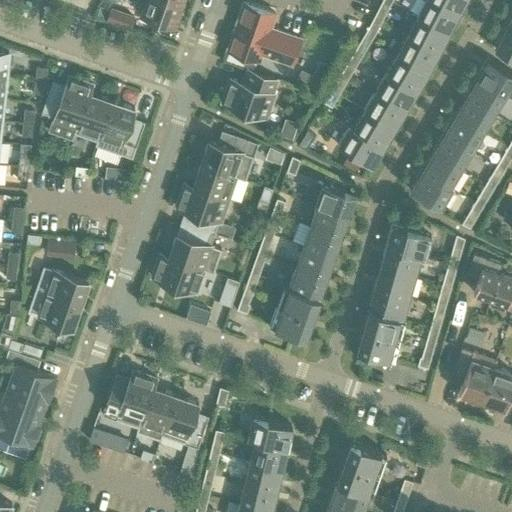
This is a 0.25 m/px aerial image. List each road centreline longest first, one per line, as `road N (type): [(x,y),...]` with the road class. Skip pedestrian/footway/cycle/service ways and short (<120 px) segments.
road 1 (residential): [(488,0),(386,180),(326,380)]
road 2 (residential): [(114,305),(190,86)]
road 3 (residential): [(326,380),(114,305)]
road 4 (residential): [(45,511),(114,305)]
road 5 (residential): [(0,21),(190,86)]
road 6 (residential): [(511,442),(326,380)]
road 7 (residential): [(326,380),(291,511)]
